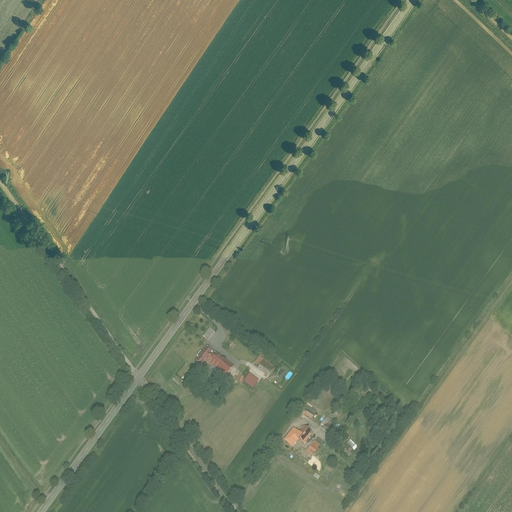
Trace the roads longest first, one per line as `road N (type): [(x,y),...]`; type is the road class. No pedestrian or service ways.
road 1 (secondary): [(138,378),(411,0)]
road 2 (residential): [(138,378),(0,181)]
road 3 (secondary): [(41,511),(138,378)]
road 4 (residential): [(233,511),(138,378)]
